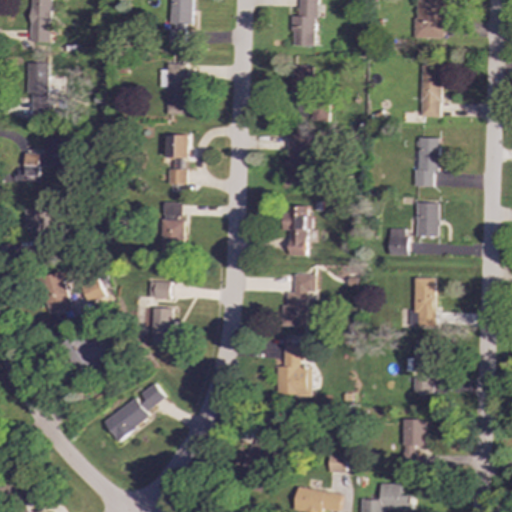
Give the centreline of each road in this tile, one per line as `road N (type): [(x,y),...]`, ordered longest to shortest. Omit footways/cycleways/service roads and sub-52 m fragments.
road 1 (residential): [(244,0),(226,356),(184,455),(133,511)]
road 2 (residential): [(495,0),(479,511)]
road 3 (residential): [(0,346),(61,450),(130,511)]
